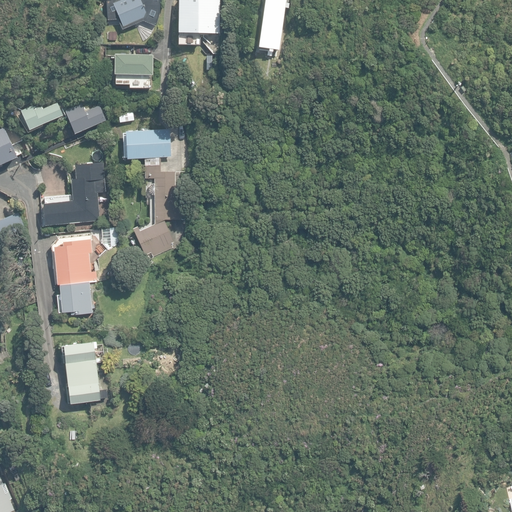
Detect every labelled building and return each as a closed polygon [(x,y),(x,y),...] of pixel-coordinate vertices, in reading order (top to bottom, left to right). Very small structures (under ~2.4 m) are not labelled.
[(114,0),(113,1),(124,28),(160,14),(154,0),(114,0)] [(179,45),(201,45),(201,33),(220,33),(219,0),(179,0),(179,31),(179,45)] [(269,51),(273,52),(273,49),(279,50),(285,8),(289,8),(289,4),(285,3),(285,0),(265,0),(258,47),(269,48),(269,49),(269,51)] [(130,87),(152,87),(152,74),(153,74),(153,55),(115,55),(115,83),(130,84),(130,87)] [(65,110),(75,134),(106,120),(100,105),(86,111),(82,102),(65,110)] [(22,110),(30,130),(63,115),(64,115),(58,103),(43,109),(42,106),(35,110),(33,105),(22,110)] [(0,129),(0,164),(18,157),(5,127),(0,129)] [(152,252),(154,256),(173,248),(171,243),(175,242),(165,219),(182,219),(182,204),(176,204),(176,171),(161,172),(161,157),(172,156),(170,129),(127,131),(128,158),(145,158),(146,178),(155,177),(155,183),(153,183),(149,187),(149,191),(153,194),(155,194),(155,223),(140,230),(138,227),(134,229),(145,255),(152,252)] [(44,202),(46,224),(99,220),(97,192),(106,191),(103,162),(75,164),(76,178),(71,178),(72,200),(44,202)] [(0,220),(0,239),(3,246),(17,240),(18,240),(26,237),(23,224),(19,212),(0,220)] [(110,227),(111,246),(118,239),(118,226),(110,227)] [(90,272),(88,253),(92,252),(91,239),(63,241),(64,245),(54,246),(58,284),(60,284),(63,312),(71,312),(72,315),(93,313),(93,308),(95,308),(95,304),(92,305),(90,281),(97,281),(96,271),(90,272)] [(140,264),(146,268),(151,259),(146,256),(140,264)] [(66,355),(68,374),(98,371),(96,348),(97,348),(97,342),(95,342),(95,341),(64,344),(65,345),(62,346),(63,355),(66,355)] [(98,371),(68,374),(71,403),(101,400),(99,381),(98,371)] [(0,511),(7,511),(15,509),(0,474),(0,511)]
